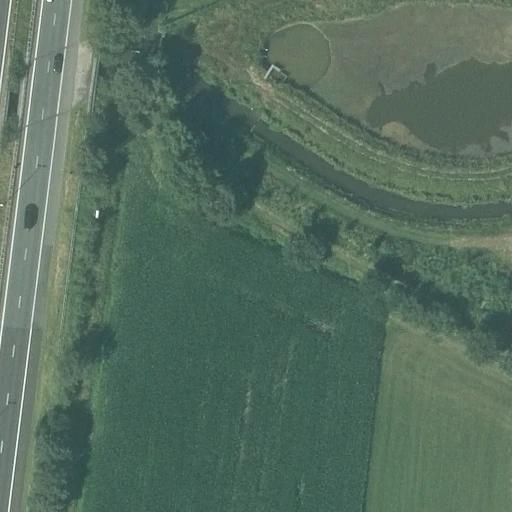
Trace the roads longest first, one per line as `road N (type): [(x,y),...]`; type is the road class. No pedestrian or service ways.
road 1 (motorway): [(0,469),(35,185)]
road 2 (trunk): [(35,185),(58,0)]
